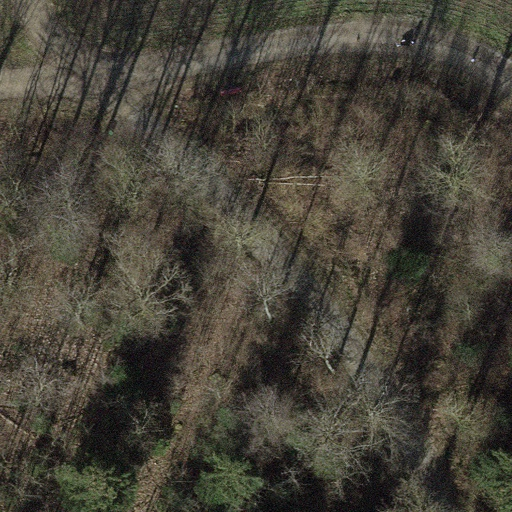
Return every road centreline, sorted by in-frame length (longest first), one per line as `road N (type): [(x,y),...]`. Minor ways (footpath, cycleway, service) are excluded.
road 1 (track): [(441,511),(399,411),(348,333),(255,224),(98,77)]
road 2 (track): [(511,82),(431,47),(356,39),(0,88)]
